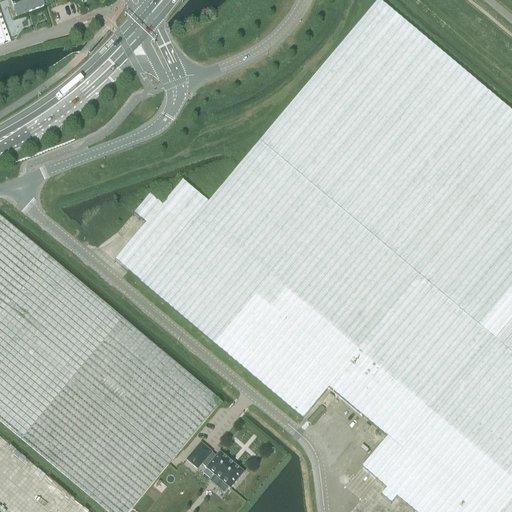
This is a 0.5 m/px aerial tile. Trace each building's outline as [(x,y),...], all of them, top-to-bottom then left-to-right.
[(11,0),(17,16),(44,7),(41,0),(11,0)] [(511,511),(511,113),(378,1),(208,203),(183,182),(162,207),(150,196),(134,215),(146,226),(115,262),(303,420),(328,389),(387,439),(361,469),(411,511),(511,511)] [(0,422),(106,511),(127,511),(220,402),(0,217),(0,422)] [(328,407),(334,400),(329,395),(323,403),(328,407)] [(244,474),(219,453),(215,458),(211,454),(211,453),(200,444),(186,461),(197,470),(202,465),(206,469),(221,482),(217,487),(224,493),(228,488),(230,490),(244,474)]
